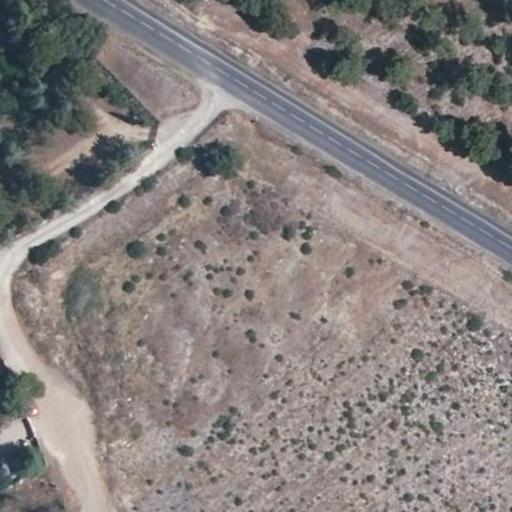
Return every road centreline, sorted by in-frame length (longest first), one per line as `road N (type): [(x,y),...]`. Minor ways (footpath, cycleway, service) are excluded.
road 1 (primary): [(511,249),(99,0)]
road 2 (track): [(230,78),(194,128),(110,194),(7,253),(0,277)]
road 3 (track): [(0,294),(11,359),(90,511)]
